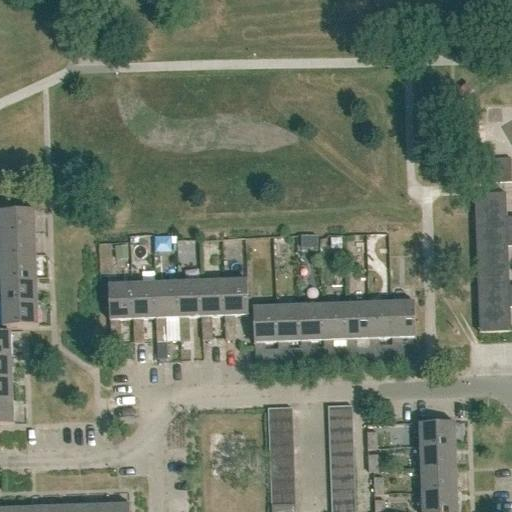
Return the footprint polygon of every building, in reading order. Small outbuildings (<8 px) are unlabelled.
[(474,92),(467,84),(449,100),(456,108),(474,92)] [(511,178),(511,160),(494,161),(494,183),(495,184),(511,183),(511,178)] [(480,334),(511,333),(511,331),(511,308),(511,218),(507,219),(506,195),(475,196),(480,334)] [(0,225),(0,237),(37,236),(36,212),(0,213),(0,225)] [(1,260),(37,258),(37,236),(0,237),(1,260)] [(65,249),(67,280),(110,278),(107,247),(65,249)] [(129,248),(116,249),(116,259),(129,259),(129,248)] [(2,282),(38,281),(37,258),(1,260),(2,282)] [(3,305),(39,304),(38,281),(2,282),(3,305)] [(224,282),(225,319),(249,318),(248,281),(224,282)] [(224,282),(201,283),(202,320),(225,319),(224,282)] [(190,320),(202,320),(201,283),(178,284),(180,321),(181,344),(191,344),(190,320)] [(167,321),(180,321),(178,284),(156,285),(157,321),(158,321),(158,345),(168,345),(167,321)] [(122,346),(121,323),(134,322),(133,285),(109,286),(110,323),(111,323),(112,347),(122,346)] [(144,322),(157,321),(156,285),(133,285),(134,322),(135,346),(145,346),(144,322)] [(391,304),(392,341),(415,340),(416,340),(415,303),(391,304)] [(39,304),(3,305),(3,329),(40,327),(39,304)] [(380,341),(392,341),(391,304),(368,305),(370,341),(371,365),(381,365),(380,341)] [(346,306),(347,342),(370,341),(368,305),(346,306)] [(323,307),(324,343),(347,342),(346,306),(323,307)] [(279,345),(301,344),(300,307),(277,308),(279,345)] [(300,307),(301,344),(312,344),(324,343),(323,307),(300,307)] [(255,346),(279,345),(277,308),(254,309),(255,346)] [(226,342),(236,342),(236,326),(226,326),(226,342)] [(214,343),(213,327),(203,327),(204,343),(214,343)] [(0,357),(13,357),(12,334),(0,334),(0,357)] [(168,361),(168,345),(158,345),(159,361),(168,361)] [(393,348),(394,355),(394,364),(404,364),(403,348),(393,348)] [(358,366),(357,349),(347,350),(348,366),(358,366)] [(325,358),(325,367),(335,367),(334,351),(324,351),(325,358)] [(313,368),(312,352),(301,352),(302,368),(313,368)] [(280,369),(291,368),(290,353),(279,353),(280,369)] [(257,370),(267,370),(266,354),(256,354),(257,370)] [(0,380),(13,380),(13,357),(0,357),(0,380)] [(0,403),(14,403),(13,380),(0,380),(0,403)] [(14,403),(0,403),(0,427),(15,427),(14,403)] [(329,422),(353,421),(353,409),(328,410),(329,422)] [(269,424),(293,423),(292,411),(268,412),(268,413),(269,424)] [(329,434),(354,433),(353,421),(329,422),(329,434)] [(269,436),(293,435),(293,423),(269,424),(269,436)] [(420,449),(457,448),(456,424),(419,425),(420,449)] [(330,446),(354,445),(354,433),(329,434),(330,446)] [(368,452),(378,451),(378,434),(367,435),(368,452)] [(270,448),(294,447),(293,435),(269,436),(270,448)] [(330,458),(354,457),(354,445),(330,446),(330,458)] [(270,460),(294,459),(294,447),(270,448),(270,460)] [(421,472),(457,470),(457,448),(420,449),(421,472)] [(331,470),(355,469),(354,457),(330,458),(331,470)] [(369,474),(374,474),(379,474),(378,457),(368,457),(369,474)] [(271,472),(295,471),(294,459),(270,460),(271,472)] [(331,482),(355,481),(355,469),(331,470),(331,482)] [(422,494),(458,493),(457,470),(421,472),(422,494)] [(271,484),(295,483),(295,471),(271,472),(271,484)] [(375,496),(384,496),(384,480),(374,480),(375,496)] [(331,494),(356,493),(355,481),(331,482),(331,494)] [(272,496),(296,495),(295,483),(271,484),(272,496)] [(332,505),(356,505),(356,493),(331,494),(332,505)] [(458,511),(458,493),(422,494),(422,511),(458,511)] [(272,508),(296,507),(296,495),(272,496),(272,508)] [(375,511),(385,511),(385,502),(375,502),(375,511)]
